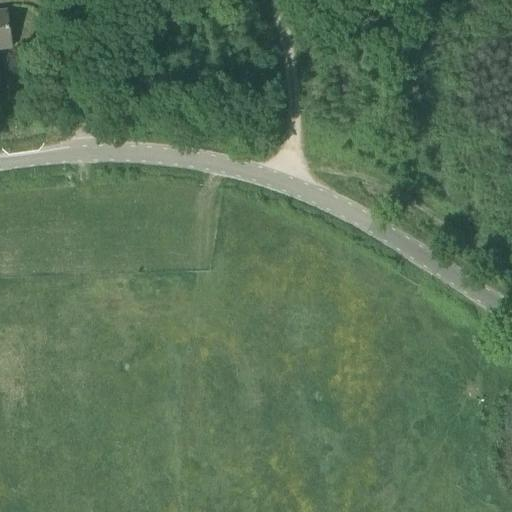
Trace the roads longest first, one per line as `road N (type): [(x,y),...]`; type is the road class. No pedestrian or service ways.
road 1 (unclassified): [(511,316),(371,225),(220,165),(124,153),(0,164)]
road 2 (track): [(274,0),(292,112),(291,152),(277,183),(323,169),(348,172),(511,268)]
